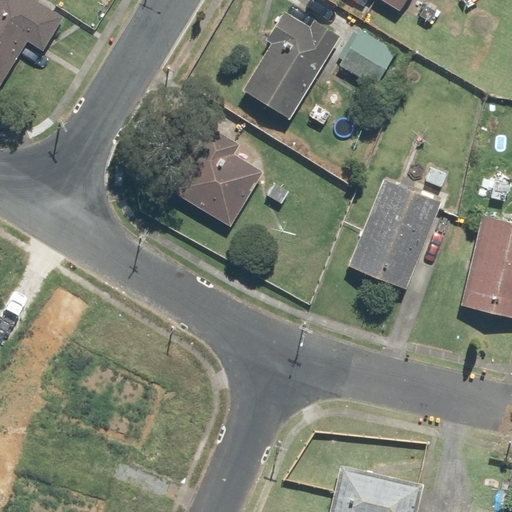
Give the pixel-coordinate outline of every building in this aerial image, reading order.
[(68,13),(45,0),(0,0),(0,78),(3,81),(29,35),(49,46),(68,13)] [(389,0),(403,9),(408,0),(389,0)] [(289,20),(246,86),(293,116),(345,35),(321,19),(311,34),(289,20)] [(399,51),(363,29),(342,63),(378,86),(399,51)] [(213,121),(172,186),(232,224),(267,170),(238,152),(245,142),(213,121)] [(445,198),(386,174),(350,263),(408,287),(445,198)] [(511,185),(511,180),(493,176),(488,196),(508,201),(511,185)] [(511,217),(485,211),(464,303),(511,313),(511,217)] [(162,376),(88,346),(72,386),(90,392),(73,435),(129,458),(162,376)] [(417,511),(425,477),(343,460),(331,511),(417,511)] [(23,470),(5,511),(103,511),(107,502),(23,470)]
